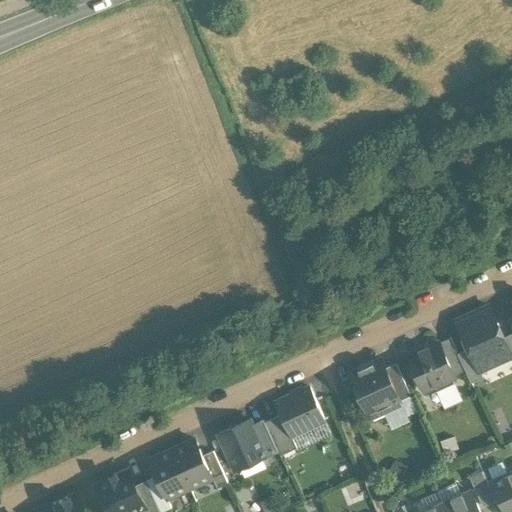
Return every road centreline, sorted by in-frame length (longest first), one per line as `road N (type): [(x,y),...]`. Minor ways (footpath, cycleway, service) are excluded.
road 1 (residential): [(0,505),(511,275)]
road 2 (track): [(178,7),(326,356)]
